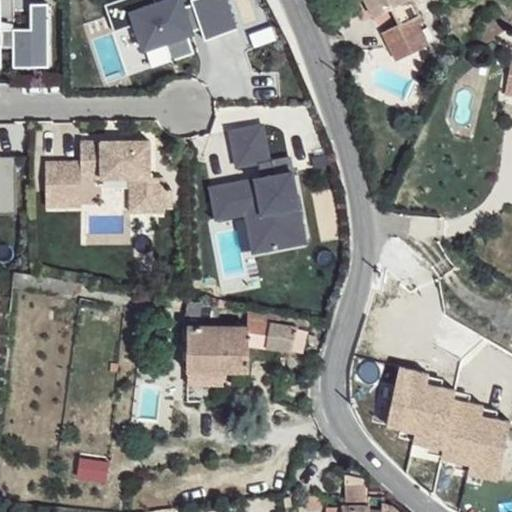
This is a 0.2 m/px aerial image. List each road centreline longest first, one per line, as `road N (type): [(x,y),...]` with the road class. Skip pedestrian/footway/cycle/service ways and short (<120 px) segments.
road 1 (tertiary): [(283,0),(320,81),(358,216),(358,275),(318,375),(321,406),(369,462),(428,511)]
road 2 (residential): [(0,108),(183,107)]
